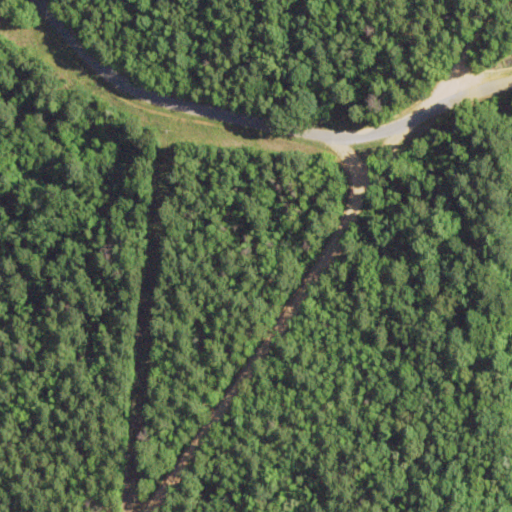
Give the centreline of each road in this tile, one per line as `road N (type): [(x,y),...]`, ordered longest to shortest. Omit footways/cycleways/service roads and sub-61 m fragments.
road 1 (residential): [(511,99),(488,101),(433,131),(343,151),(182,101),(69,0)]
road 2 (residential): [(186,511),(227,439),(293,358),(433,131)]
road 3 (residential): [(433,131),(511,17)]
